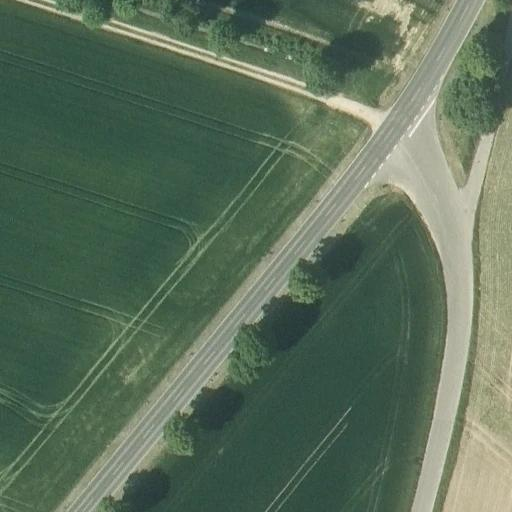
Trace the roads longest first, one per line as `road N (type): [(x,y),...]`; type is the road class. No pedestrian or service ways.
road 1 (tertiary): [(392,129),(316,234),(83,511)]
road 2 (track): [(392,129),(9,0)]
road 3 (unclassified): [(421,511),(455,364),(460,308),(447,224)]
road 4 (tertiary): [(471,0),(392,129)]
